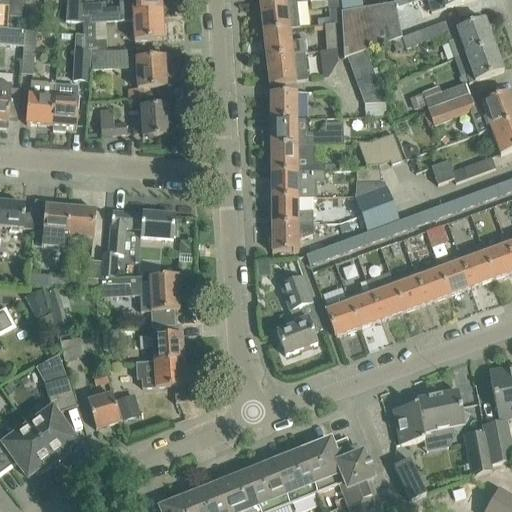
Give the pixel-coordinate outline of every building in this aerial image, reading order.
[(0,0),(0,29),(8,30),(9,18),(10,0),(0,0)] [(22,0),(10,0),(9,18),(21,19),(22,0)] [(82,18),(81,0),(67,0),(66,23),(82,25),(82,18)] [(132,0),(132,3),(120,4),(121,11),(121,13),(121,16),(142,15),(163,14),(162,1),(168,0),(167,0),(132,0)] [(342,24),(342,14),(340,1),(339,0),(330,0),(327,0),(330,26),(335,25),(342,24)] [(418,3),(416,0),(393,0),(397,10),(418,3)] [(478,0),(477,0),(427,0),(433,15),(478,0)] [(297,4),(287,5),(287,4),(260,7),(264,34),(290,31),(290,30),(300,29),(297,4)] [(364,10),(342,14),(342,24),(344,60),(347,59),(367,52),(401,40),(402,40),(395,5),(364,10)] [(164,41),(163,14),(142,15),(121,16),(122,22),(122,23),(135,22),(136,43),(164,41)] [(122,22),(121,16),(91,18),(82,18),(82,25),(83,36),(84,44),(97,43),(96,24),(122,22)] [(485,21),(466,28),(451,33),(454,42),(449,43),(455,61),(494,47),(485,21)] [(402,40),(401,40),(405,51),(423,45),(423,46),(447,37),(442,24),(402,40)] [(336,51),(335,25),(330,26),(325,26),(326,52),(336,51)] [(0,30),(0,47),(24,50),(24,45),(25,33),(0,30)] [(305,41),(292,42),(290,31),(264,34),(267,60),(304,55),(306,55),(305,41)] [(34,77),(37,33),(25,32),(25,33),(24,45),(24,50),(22,76),(34,77)] [(74,83),(89,84),(91,54),(85,54),(84,44),(83,36),(77,36),(74,83)] [(504,73),(494,47),(455,61),(462,78),(467,76),(470,86),(504,73)] [(338,64),(336,51),(326,52),(321,53),(322,66),(338,64)] [(372,68),(367,52),(347,59),(353,75),(372,68)] [(126,53),(91,55),(92,70),(112,70),(111,65),(126,64),(126,53)] [(308,82),(304,55),(267,60),(270,87),(308,82)] [(165,58),(145,59),(137,60),(139,91),(127,92),(128,102),(150,101),(150,90),(167,89),(167,86),(173,86),(172,72),(166,73),(165,58)] [(377,83),(372,68),(353,75),(358,90),(377,83)] [(385,105),(377,83),(358,90),(364,108),(365,119),(386,118),(385,105)] [(52,128),(54,99),(55,88),(55,86),(32,84),(31,97),(29,97),(26,126),(52,128)] [(428,112),(469,97),(465,86),(441,95),(439,89),(422,95),(428,112)] [(0,130),(8,131),(9,128),(9,122),(11,91),(12,88),(0,87),(0,130)] [(66,129),(77,130),(79,101),(77,101),(78,90),(55,88),(54,99),(52,128),(53,128),(53,133),(65,134),(66,129)] [(481,105),(492,101),(488,90),(469,97),(428,112),(434,128),(471,114),(483,110),(481,105)] [(11,91),(9,122),(18,123),(21,91),(11,91)] [(297,94),(270,95),(271,122),(297,121),(297,94)] [(479,135),(491,131),(511,123),(511,95),(511,94),(492,101),(481,105),(483,110),(471,114),(479,135)] [(168,107),(141,109),(143,139),(170,138),(170,135),(173,134),(173,122),(169,122),(168,107)] [(100,114),(100,119),(102,139),(127,137),(126,126),(113,127),(112,113),(100,114)] [(297,121),(271,122),(271,148),(298,148),(314,148),(314,149),(331,148),(331,140),(324,140),(324,136),(307,136),(307,129),(307,121),(297,121)] [(511,153),(511,123),(491,131),(500,158),(511,153)] [(342,148),(342,126),(324,126),(324,140),(331,140),(331,148),(342,148)] [(393,136),(382,140),(381,141),(389,164),(390,164),(392,167),(403,163),(393,136)] [(389,164),(381,141),(371,144),(357,144),(367,168),(379,167),(379,168),(389,164)] [(298,148),(271,148),(271,175),(298,174),(298,173),(325,173),(325,164),(315,163),(314,149),(314,148),(298,148)] [(492,160),(452,174),(455,182),(456,186),(496,171),(492,160)] [(455,182),(452,174),(448,164),(431,170),(438,188),(455,182)] [(356,172),(356,184),(381,183),(380,171),(356,172)] [(298,174),(271,175),(272,201),(299,201),(313,201),(317,201),(317,185),(325,185),(325,173),(298,173),(298,174)] [(511,193),(511,190),(509,183),(498,187),(502,197),(511,193)] [(502,197),(498,187),(486,191),(490,201),(502,197)] [(355,201),(361,218),(394,206),(387,189),(355,201)] [(490,201),(486,191),(475,195),(479,206),(490,201)] [(479,206),(475,195),(464,199),(468,210),(479,206)] [(468,210),(464,199),(453,203),(457,214),(468,210)] [(299,201),(272,201),(272,228),(312,227),(314,226),(313,213),(313,201),(299,201)] [(457,214),(453,203),(442,208),(445,218),(457,214)] [(0,228),(15,230),(15,234),(22,235),(22,231),(34,232),(34,226),(24,226),(25,206),(0,204),(0,228)] [(400,223),(394,206),(361,218),(367,235),(374,232),(385,228),(397,224),(400,223)] [(69,239),(71,210),(45,208),(42,250),(68,252),(69,239)] [(445,218),(442,208),(430,212),(434,222),(445,218)] [(96,212),(71,210),(69,239),(94,241),(96,212)] [(434,222),(430,212),(419,216),(423,226),(434,222)] [(103,255),(101,280),(115,281),(116,281),(117,257),(124,258),(125,238),(125,229),(141,230),(141,239),(173,241),(175,218),(143,215),(143,216),(113,214),(109,255),(103,255)] [(423,226),(419,216),(408,220),(411,230),(423,226)] [(408,220),(400,223),(397,224),(400,234),(411,230),(408,220)] [(400,234),(397,224),(385,228),(389,238),(400,234)] [(312,227),(272,228),(272,254),(299,254),(299,241),(302,241),(313,237),(312,227)] [(389,238),(385,228),(374,232),(378,242),(389,238)] [(374,232),(367,235),(363,236),(367,246),(378,242),(374,232)] [(367,246),(363,236),(352,241),(355,250),(367,246)] [(355,250),(352,241),(340,245),(344,255),(355,250)] [(511,275),(511,262),(505,244),(484,252),(494,282),(511,275)] [(344,255),(340,245),(329,249),(332,259),(344,255)] [(332,259),(329,249),(317,253),(321,263),(332,259)] [(494,282),(484,252),(466,258),(461,260),(472,290),(494,282)] [(321,263),(317,253),(306,257),(309,267),(321,263)] [(472,290),(461,260),(439,268),(450,298),(472,290)] [(99,291),(100,281),(99,281),(101,264),(89,263),(88,281),(66,279),(65,288),(99,291)] [(269,267),(256,268),(258,281),(271,280),(269,267)] [(450,298),(439,268),(416,276),(427,306),(450,298)] [(404,315),(393,284),(390,275),(367,283),(371,292),(382,323),(404,315)] [(65,288),(66,279),(51,277),(29,276),(29,286),(65,288)] [(427,306),(416,276),(393,284),(404,315),(427,306)] [(101,292),(102,300),(140,298),(141,314),(151,314),(152,329),(174,328),(173,312),(180,312),(179,277),(159,278),(149,279),(141,280),(126,280),(116,281),(115,281),(100,281),(99,291),(99,292),(101,292)] [(314,335),(323,332),(303,278),(280,286),(290,314),(302,309),(306,321),(294,325),(295,327),(277,334),(286,358),(301,352),(302,355),(313,351),(312,348),(318,346),(314,335)] [(382,323),(371,292),(367,283),(360,285),(364,295),(348,300),(359,331),(382,323)] [(55,293),(46,295),(57,336),(67,333),(55,293)] [(359,331),(348,300),(325,309),(336,340),(359,331)] [(0,334),(12,328),(4,314),(0,316),(0,334)] [(121,332),(103,333),(104,353),(122,352),(121,332)] [(98,336),(62,344),(66,362),(102,355),(98,336)] [(154,350),(155,365),(184,363),(182,336),(140,339),(141,351),(154,350)] [(185,388),(184,363),(155,365),(136,366),(137,383),(142,382),(143,391),(174,389),(175,406),(186,403),(185,388)] [(511,368),(489,374),(499,423),(511,420),(511,368)] [(108,384),(105,374),(93,378),(96,388),(108,384)] [(52,412),(29,429),(55,465),(72,454),(69,450),(77,444),(71,436),(73,435),(63,421),(61,423),(57,417),(62,414),(78,409),(69,379),(45,387),(52,412)] [(418,407),(394,412),(401,447),(425,443),(423,435),(451,429),(458,434),(463,427),(465,427),(464,425),(469,418),(471,419),(471,418),(462,412),(458,393),(417,402),(418,407)] [(121,424),(112,396),(88,403),(96,431),(121,424)] [(118,402),(124,422),(136,418),(133,409),(137,408),(134,398),(118,402)] [(483,428),(485,435),(491,467),(511,462),(511,442),(509,424),(483,428)] [(38,477),(55,465),(29,429),(6,445),(0,436),(0,475),(17,464),(28,479),(36,474),(38,477)] [(491,467),(485,435),(464,438),(471,480),(492,471),(491,467)] [(347,441),(332,446),(347,484),(346,484),(348,490),(344,491),(351,511),(376,511),(380,511),(369,483),(373,481),(363,456),(354,459),(347,441)] [(310,447),(300,451),(318,495),(346,484),(347,484),(332,446),(330,443),(311,450),(310,447)] [(318,495),(300,451),(291,455),(292,458),(274,465),(290,506),(318,495)] [(427,496),(410,461),(394,468),(411,504),(427,496)] [(275,511),(290,506),(274,465),(256,472),(254,469),(245,473),(260,511),(275,511)] [(260,511),(245,473),(235,477),(236,480),(218,487),(227,511),(260,511)] [(227,511),(218,487),(200,494),(199,491),(189,495),(195,511),(227,511)] [(195,511),(189,495),(179,499),(180,502),(161,510),(162,511),(195,511)]
